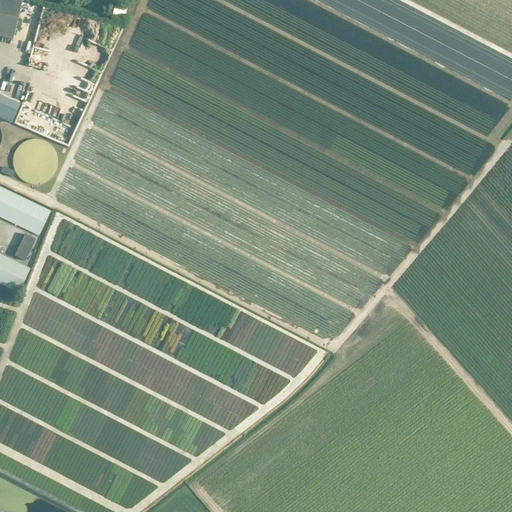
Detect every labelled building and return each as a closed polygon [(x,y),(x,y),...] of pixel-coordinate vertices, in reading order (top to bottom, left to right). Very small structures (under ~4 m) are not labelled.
[(0,0),(0,36),(13,40),(22,1),(17,0),(0,0)] [(120,4),(118,18),(129,20),(131,5),(120,4)] [(0,96),(0,118),(11,124),(19,105),(0,96)] [(50,212),(0,188),(0,216),(39,235),(50,212)] [(25,235),(15,256),(25,261),(35,240),(25,235)] [(0,254),(0,283),(19,292),(30,268),(0,254)] [(224,322),(226,319),(216,314),(214,317),(224,322)] [(302,346),(300,352),(318,357),(320,351),(302,346)] [(301,362),(313,367),(316,360),(303,355),(301,362)] [(282,367),(304,376),(308,369),(286,359),(282,367)] [(137,492),(152,500),(155,493),(140,485),(137,492)] [(133,496),(130,501),(143,507),(146,502),(133,496)] [(23,506),(31,511),(45,511),(28,500),(23,506)]
